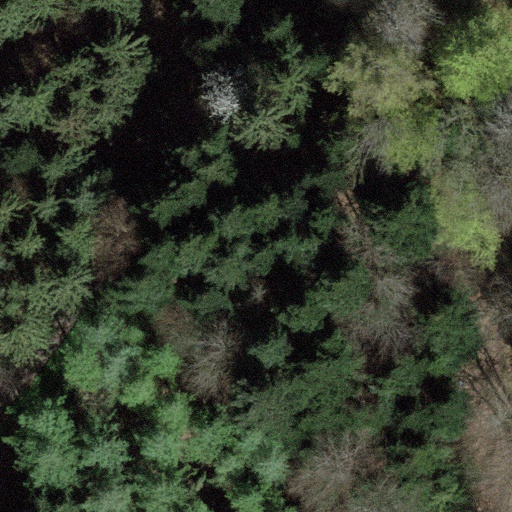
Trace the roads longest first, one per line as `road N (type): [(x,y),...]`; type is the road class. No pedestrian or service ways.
road 1 (track): [(274,0),(0,417)]
road 2 (track): [(385,511),(492,248),(511,158)]
